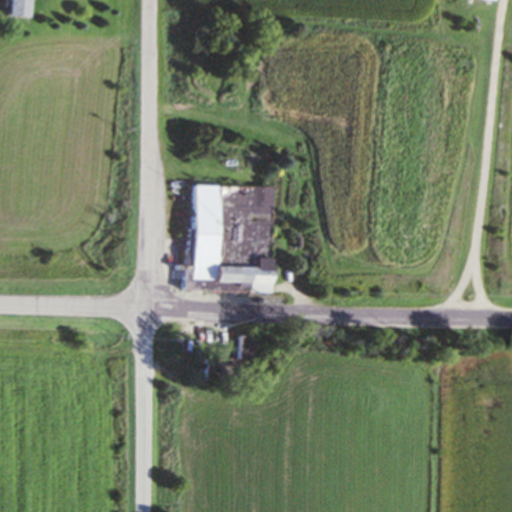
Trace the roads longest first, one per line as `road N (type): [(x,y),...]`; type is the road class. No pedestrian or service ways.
road 1 (residential): [(0,305),(511,319)]
road 2 (residential): [(143,511),(153,0)]
